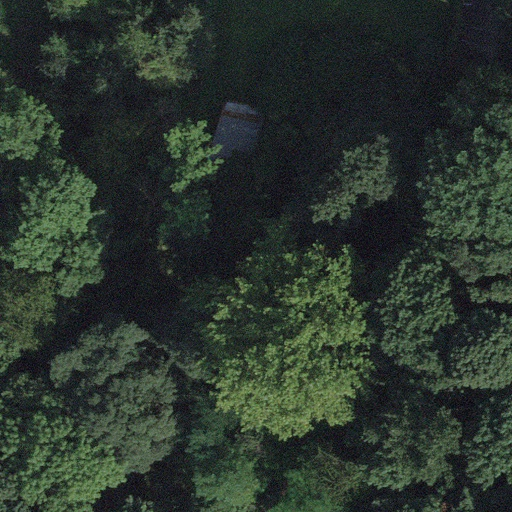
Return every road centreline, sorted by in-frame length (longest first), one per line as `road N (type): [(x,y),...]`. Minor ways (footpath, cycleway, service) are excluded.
road 1 (track): [(484,0),(430,24),(183,511)]
road 2 (track): [(511,163),(467,354),(405,511)]
